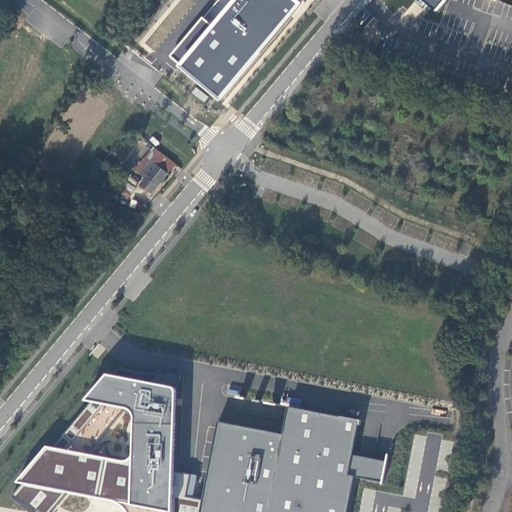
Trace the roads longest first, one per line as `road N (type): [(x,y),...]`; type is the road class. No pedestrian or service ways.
road 1 (unclassified): [(0,418),(224,153)]
road 2 (residential): [(25,0),(224,153)]
road 3 (unclassified): [(224,153),(354,0)]
road 4 (tertiary): [(511,324),(499,351),(504,442),(490,511)]
